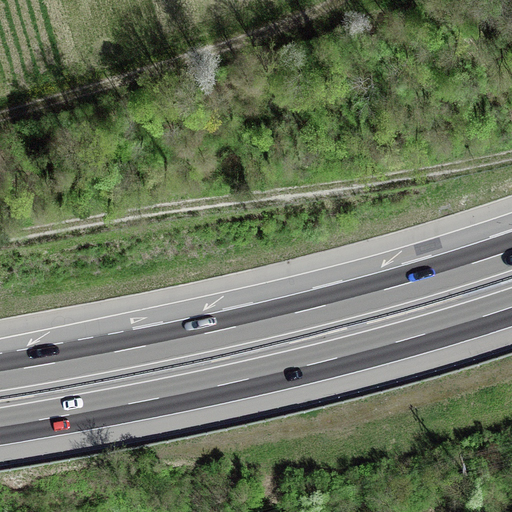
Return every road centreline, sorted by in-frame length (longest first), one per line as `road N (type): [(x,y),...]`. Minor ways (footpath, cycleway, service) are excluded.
road 1 (motorway): [(511,249),(313,308),(0,371)]
road 2 (motorway): [(0,426),(236,381),(511,306)]
road 3 (unknown): [(0,237),(511,154)]
road 4 (track): [(337,0),(260,33),(0,114)]
road 5 (track): [(169,458),(395,409),(511,369)]
